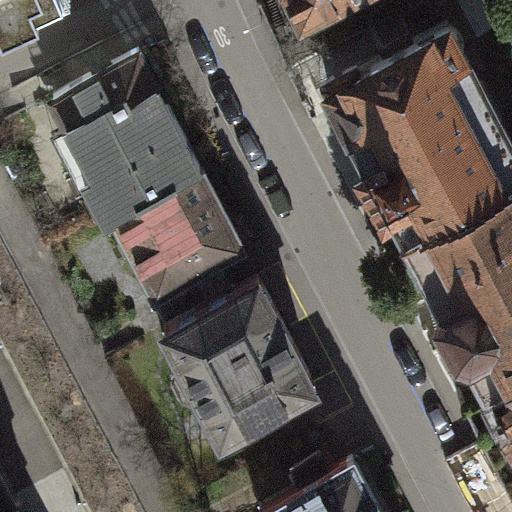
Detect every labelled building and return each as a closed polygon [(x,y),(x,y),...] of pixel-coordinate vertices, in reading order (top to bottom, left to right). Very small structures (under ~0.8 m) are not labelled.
[(0,0),(0,16),(35,0),(0,0)] [(296,0),(303,13),(331,0),(296,0)] [(409,228),(511,176),(511,137),(448,19),(357,65),(354,58),(318,76),(383,197),(393,197),(409,228)] [(113,207),(199,160),(139,44),(51,90),(91,165),(81,171),(102,212),(113,207)] [(199,160),(113,207),(156,284),(242,241),(199,160)] [(511,176),(409,228),(491,387),(511,375),(511,176)] [(255,270),(162,319),(178,351),(170,374),(179,393),(205,401),(220,432),(313,383),(255,270)] [(511,375),(491,387),(511,425),(511,375)] [(383,511),(353,454),(257,502),(262,511),(383,511)] [(0,511),(24,511),(0,466),(0,511)]
